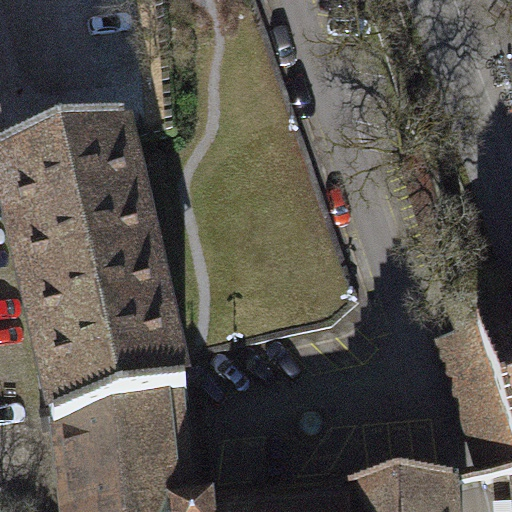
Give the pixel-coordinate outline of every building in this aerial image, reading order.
[(172,402),(189,399),(125,123),(0,154),(0,162),(59,421),(172,402)] [(511,292),(504,273),(445,296),(459,336),(465,349),(481,340),(511,438),(511,292)] [(459,336),(440,344),(484,481),(511,475),(511,438),(481,340),(465,349),(459,336)] [(59,421),(69,511),(147,511),(182,509),(177,457),(172,402),(59,421)] [(457,511),(455,485),(182,509),(147,511),(457,511)]
